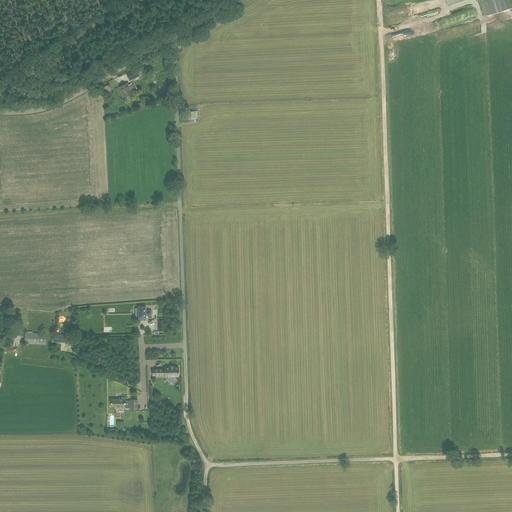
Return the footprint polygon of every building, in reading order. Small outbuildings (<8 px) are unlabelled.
[(506,0),(479,0),(484,16),(509,8),(506,0)] [(139,75),(136,69),(126,73),(130,80),(139,75)] [(132,93),(127,83),(119,87),(124,97),(132,93)] [(197,119),(196,109),(189,109),(189,120),(197,119)] [(146,317),(145,315),(151,315),(151,310),(145,310),(145,306),(138,306),(138,318),(146,317)] [(46,334),(25,333),(24,343),(46,344),(46,334)] [(152,369),(152,375),(164,375),(164,376),(178,376),(178,367),(174,367),(170,367),(164,367),(164,369),(152,369)] [(125,405),(128,405),(128,400),(125,400),(125,397),(119,397),(119,399),(111,399),(111,406),(116,406),(116,408),(125,408),(125,405)]
